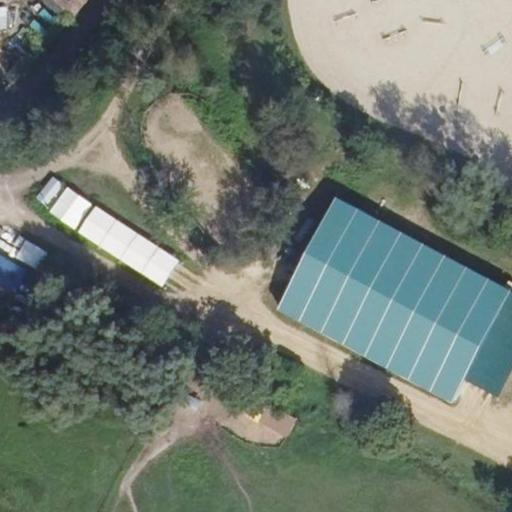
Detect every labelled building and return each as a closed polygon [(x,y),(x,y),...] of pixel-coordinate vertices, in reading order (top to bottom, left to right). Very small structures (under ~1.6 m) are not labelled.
[(52,0),(69,16),(83,0),(52,0)] [(7,7),(0,7),(0,29),(9,28),(7,7)] [(49,208),(66,187),(54,177),(37,198),(49,208)] [(67,187),(50,212),(74,229),(92,205),(67,187)] [(511,375),(511,289),(334,200),(277,311),(454,400),(464,380),(500,399),(511,375)] [(97,207),(79,233),(117,260),(136,234),(97,207)] [(137,234),(120,262),(161,288),(179,261),(137,234)] [(26,239),(18,258),(41,268),(49,249),(26,239)]
